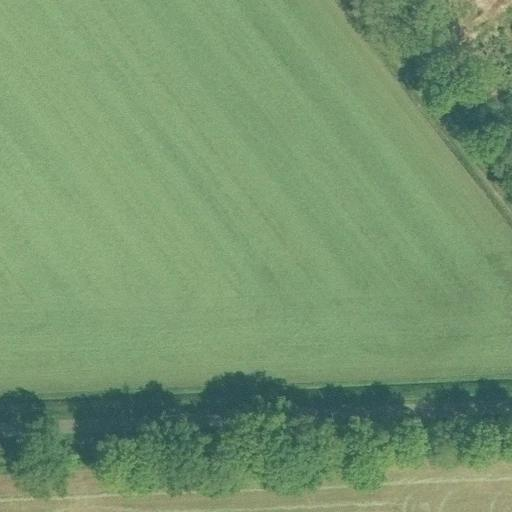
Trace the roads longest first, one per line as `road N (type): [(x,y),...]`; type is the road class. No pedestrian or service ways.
road 1 (unclassified): [(511,406),(0,429)]
road 2 (track): [(511,216),(348,0)]
